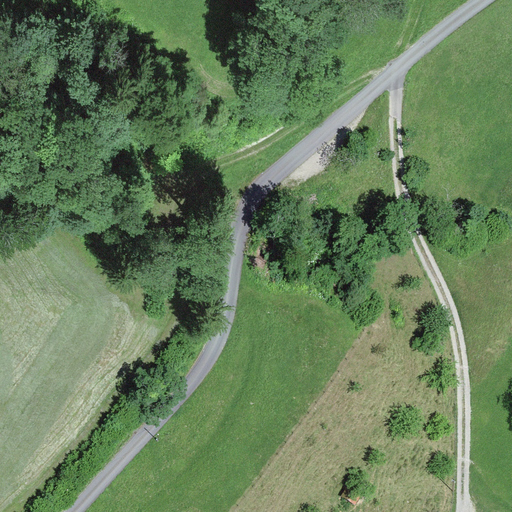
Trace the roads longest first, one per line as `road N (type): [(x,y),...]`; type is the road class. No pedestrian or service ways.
road 1 (unclassified): [(74,511),(204,364),(259,187),(490,0)]
road 2 (track): [(390,75),(403,202),(448,309),(463,383),(461,511)]
